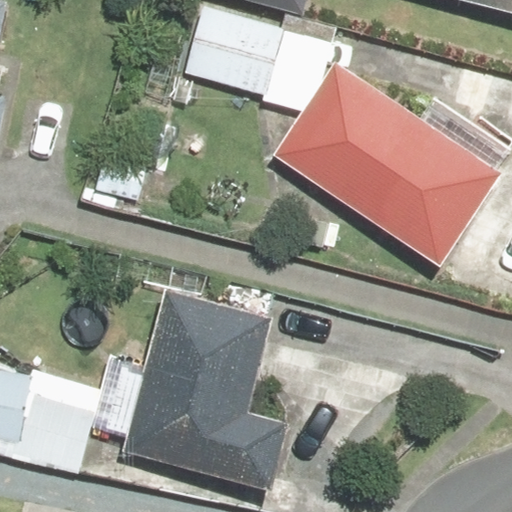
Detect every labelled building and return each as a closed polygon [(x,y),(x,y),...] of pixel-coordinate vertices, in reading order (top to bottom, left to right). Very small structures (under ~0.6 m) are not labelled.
[(0,54),(10,3),(0,0),(0,141),(8,101),(0,99),(0,54)] [(511,0),(455,0),(511,14),(511,0)] [(207,3),(184,76),(303,115),(327,42),(207,3)] [(338,64),(276,156),(443,269),(506,177),(338,64)] [(158,164),(101,151),(90,203),(146,216),(158,164)] [(275,321),(169,293),(126,453),(274,492),(292,425),(250,413),(275,321)] [(105,390),(0,365),(0,458),(84,478),(105,390)]
